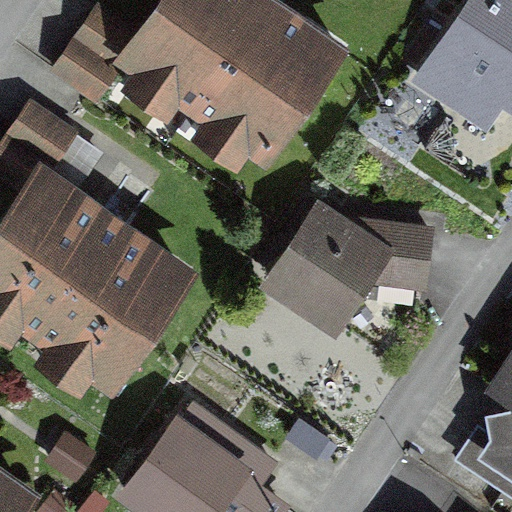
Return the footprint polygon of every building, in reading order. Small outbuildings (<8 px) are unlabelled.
[(95,11),(60,62),(101,90),(124,57),(262,152),(337,44),(272,0),(151,0),(128,34),(95,11)] [(511,0),(469,0),(420,74),(500,127),(511,108),(511,0)] [(0,306),(102,377),(177,269),(100,215),(126,177),(26,108),(0,145),(0,152),(28,172),(0,213),(0,306)] [(317,207),(272,274),(334,317),(373,262),(425,274),(428,230),(373,220),(369,242),(317,207)] [(511,349),(491,380),(505,390),(511,393),(511,349)] [(511,393),(505,390),(461,456),(511,489),(511,393)] [(185,411),(130,492),(159,511),(206,511),(230,478),(248,491),(265,466),(185,411)] [(0,511),(6,511),(23,489),(0,473),(0,511)]
